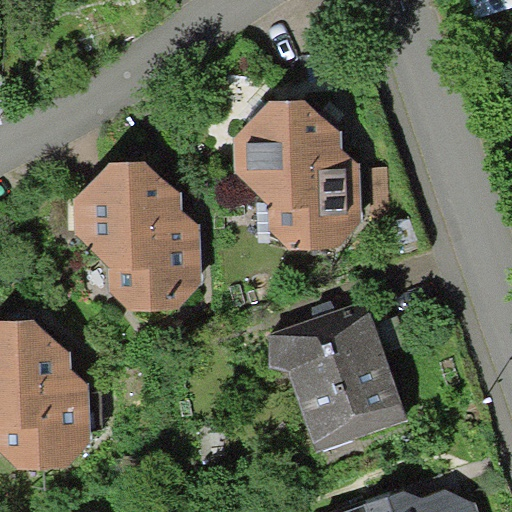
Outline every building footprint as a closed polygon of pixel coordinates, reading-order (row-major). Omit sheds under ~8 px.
[(324,150),(327,150),(327,134),(295,105),(270,104),(242,136),(243,174),(272,201),(274,199),(286,192),(285,171),(306,170),(324,150)] [(286,192),(274,199),(272,201),(273,228),(288,241),(329,240),(347,220),(345,167),(327,150),(324,150),(306,170),(285,171),(286,192)] [(146,230),(165,211),(168,211),(167,196),(135,166),(111,166),(82,197),(83,235),(112,261),(114,259),(126,253),(125,231),(146,230)] [(185,228),(168,211),(165,211),(146,230),(125,231),(126,253),(114,259),(112,261),(113,288),(127,302),(169,301),(187,281),(185,228)] [(348,438),(401,420),(360,304),(331,313),(325,304),(309,311),(310,321),(308,322),(308,327),(265,337),(268,365),(285,364),(313,450),(323,447),(320,436),(340,428),(348,438)] [(14,390),(35,389),(53,369),(55,352),(23,323),(11,324),(10,322),(0,323),(0,325),(0,324),(0,418),(1,420),(3,418),(15,411),(14,390)] [(56,370),(53,369),(35,389),(14,390),(15,411),(3,418),(1,420),(2,447),(17,461),(57,458),(75,437),(74,417),(97,415),(96,389),(72,390),(72,383),(56,370)] [(462,511),(459,500),(441,490),(418,498),(400,489),(332,511),(462,511)]
